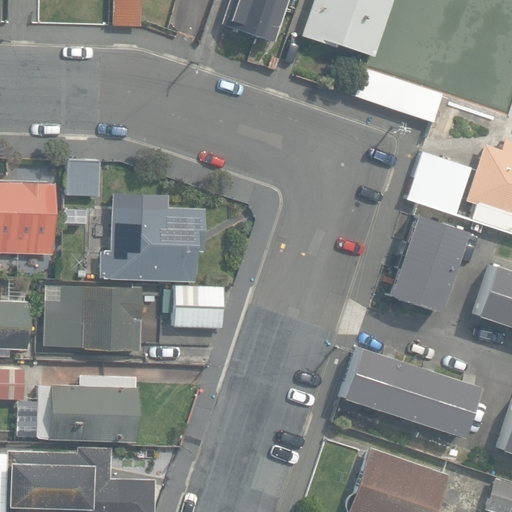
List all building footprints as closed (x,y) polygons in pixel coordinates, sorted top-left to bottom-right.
[(111,0),(111,24),(139,24),(138,0),(111,0)] [(228,0),(221,23),(274,41),(287,0),(228,0)] [(322,38),(365,52),(382,0),(307,0),(297,32),(321,40),(322,38)] [(350,94),(428,120),(438,91),(360,65),(350,94)] [(470,218),(511,231),(511,152),(483,143),(465,199),(475,202),(470,218)] [(405,198),(453,214),(468,167),(420,151),(405,198)] [(96,197),(97,160),(62,159),(60,196),(96,197)] [(0,251),(47,253),(49,182),(0,180),(0,251)] [(98,276),(193,279),(193,272),(195,272),(196,249),(202,249),(203,207),(166,206),(166,202),(159,202),(159,200),(135,199),(135,202),(111,201),(109,249),(99,249),(98,276)] [(386,293),(437,310),(464,230),(412,213),(386,293)] [(474,314),(511,326),(511,270),(490,263),(474,314)] [(137,348),(139,286),(43,284),(42,346),(137,348)] [(171,326),(220,327),(221,285),(172,284),(171,326)] [(0,347),(23,348),(25,301),(0,300),(0,347)] [(339,396),(459,434),(475,384),(356,346),(339,396)] [(0,397),(21,398),(22,368),(0,367),(0,397)] [(48,436),(133,441),(136,386),(133,386),(133,376),(78,373),(78,384),(49,382),(49,385),(46,384),(38,384),(35,435),(46,437),(47,437),(48,437),(48,436)] [(511,400),(497,448),(511,452),(511,400)] [(367,445),(344,511),(431,511),(445,472),(367,445)] [(107,477),(108,447),(74,446),(74,450),(5,449),(5,452),(0,451),(0,510),(3,511),(150,511),(151,478),(107,477)] [(482,508),(495,511),(511,511),(511,481),(493,475),(482,508)]
